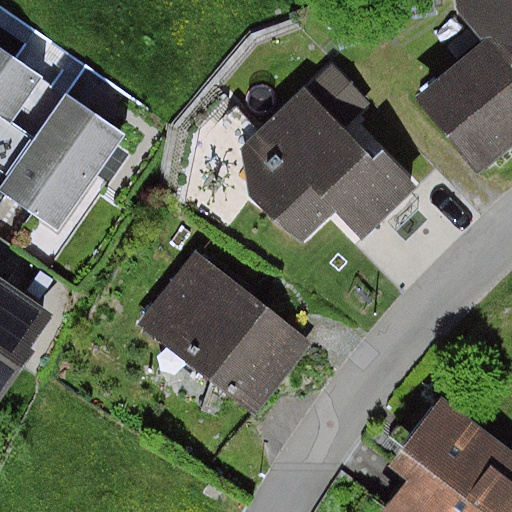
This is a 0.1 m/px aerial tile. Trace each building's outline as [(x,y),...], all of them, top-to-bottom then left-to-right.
[(511,0),(324,0),(342,52),(406,33),(404,23),(436,18),(435,8),(443,7),(442,0),(457,0),(460,15),(484,42),(511,75),(511,0)] [(511,145),(511,75),(484,42),(416,100),(479,174),(511,145)] [(46,77),(0,45),(0,190),(59,231),(126,135),(68,95),(36,142),(12,126),(46,77)] [(370,105),(333,65),(243,148),(251,198),(304,242),(337,211),(364,240),(420,189),(386,152),(376,162),(345,128),(370,105)] [(314,346),(197,253),(139,326),(255,419),(314,346)] [(0,409),(38,352),(34,349),(56,316),(0,279),(0,409)] [(511,511),(511,450),(444,397),(388,468),(407,483),(384,511),(511,511)]
